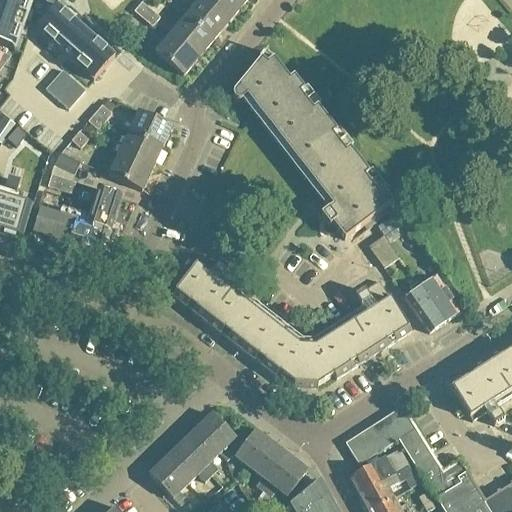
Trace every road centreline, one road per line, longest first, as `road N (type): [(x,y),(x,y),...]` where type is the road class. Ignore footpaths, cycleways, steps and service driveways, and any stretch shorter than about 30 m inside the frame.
road 1 (residential): [(112,308),(200,132),(191,113),(288,0)]
road 2 (residential): [(84,511),(227,379)]
road 3 (residential): [(416,378),(463,452),(477,461),(511,443)]
road 4 (residential): [(227,379),(112,308)]
road 5 (residential): [(309,444),(416,378)]
road 6 (residential): [(416,378),(511,306)]
